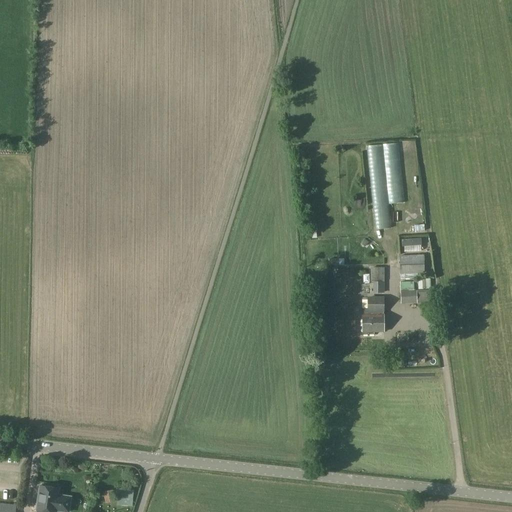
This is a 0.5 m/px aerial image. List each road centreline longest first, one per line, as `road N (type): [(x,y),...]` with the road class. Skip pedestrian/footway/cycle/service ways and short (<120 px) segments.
road 1 (tertiary): [(157,457),(511,498)]
road 2 (tertiary): [(157,457),(0,441)]
